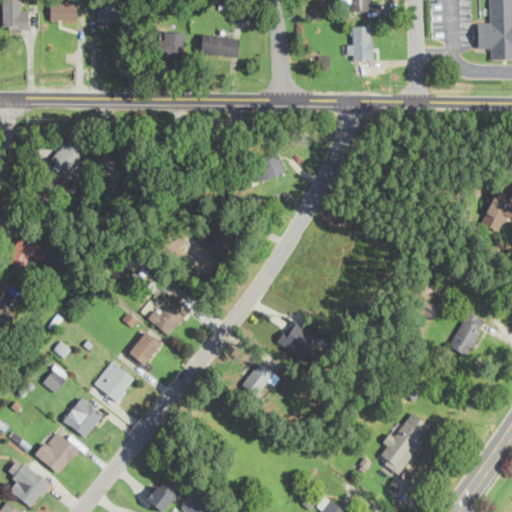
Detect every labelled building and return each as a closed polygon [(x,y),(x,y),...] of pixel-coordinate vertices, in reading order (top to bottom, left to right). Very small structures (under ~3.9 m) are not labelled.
[(2,0),(2,26),(29,26),(29,7),(22,7),(22,0),(2,0)] [(76,0),(51,0),(51,18),(76,18),(76,0)] [(350,0),(350,9),(370,9),(370,0),(350,0)] [(511,0),(489,0),(490,21),(478,21),(478,46),(491,45),(491,56),(511,55),(511,0)] [(120,18),(120,1),(98,1),(98,18),(120,18)] [(373,24),(350,24),(350,58),(373,58),(373,24)] [(183,55),(183,30),(159,30),(159,55),(183,55)] [(238,54),(240,36),(203,32),(201,51),(238,54)] [(320,67),(330,67),(330,54),(320,54),(320,67)] [(87,149),(71,134),(50,157),(66,171),(87,149)] [(113,138),(113,156),(134,157),(134,137),(113,138)] [(151,139),(151,158),(172,158),(172,138),(151,139)] [(205,138),(206,159),(230,159),(229,138),(205,138)] [(251,163),(260,181),(286,168),(277,150),(251,163)] [(502,225),(502,215),(511,215),(511,192),(489,192),(489,225),(502,225)] [(212,245),(233,254),(242,232),(221,223),(212,245)] [(11,251),(39,267),(52,244),(24,228),(11,251)] [(0,300),(6,305),(20,291),(0,272),(0,300)] [(167,333),(191,310),(172,291),(148,314),(167,333)] [(434,318),(440,305),(424,297),(418,311),(434,318)] [(468,353),(485,318),(466,310),(450,345),(468,353)] [(275,339),(303,358),(319,336),(298,320),(286,335),(281,331),(275,339)] [(144,364),(162,341),(145,329),(128,352),(144,364)] [(54,348),(64,356),(71,347),(61,339),(54,348)] [(117,400),(136,376),(112,358),(94,382),(117,400)] [(277,374),(263,359),(241,380),(256,395),(277,374)] [(43,381),(57,391),(67,378),(53,367),(43,381)] [(104,413),(82,394),(63,417),(85,436),(104,413)] [(399,473),(432,423),(412,410),(395,434),(390,430),(380,445),(387,450),(380,460),(399,473)] [(78,448),(56,428),(35,451),(57,471),(78,448)] [(8,487),(32,506),(51,482),(19,456),(7,471),(16,478),(8,487)] [(179,490),(162,477),(146,497),(163,511),(179,490)] [(180,504),(190,511),(206,511),(211,506),(191,491),(180,504)] [(348,511),(330,495),(315,511),(348,511)] [(23,511),(7,499),(0,507),(0,511),(23,511)]
